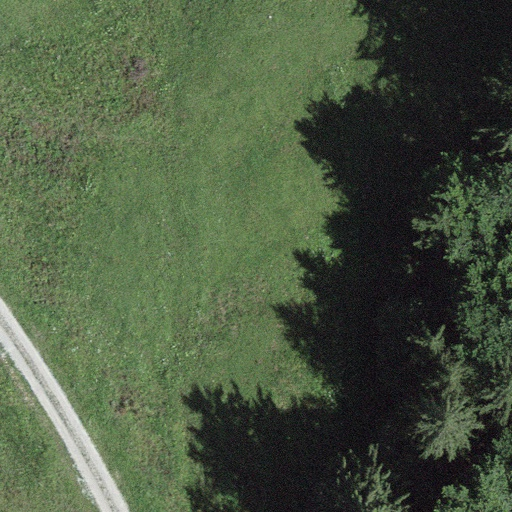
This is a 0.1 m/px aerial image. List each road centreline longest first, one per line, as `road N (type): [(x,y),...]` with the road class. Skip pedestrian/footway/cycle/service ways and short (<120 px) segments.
road 1 (track): [(195,511),(159,0)]
road 2 (track): [(0,289),(125,511)]
